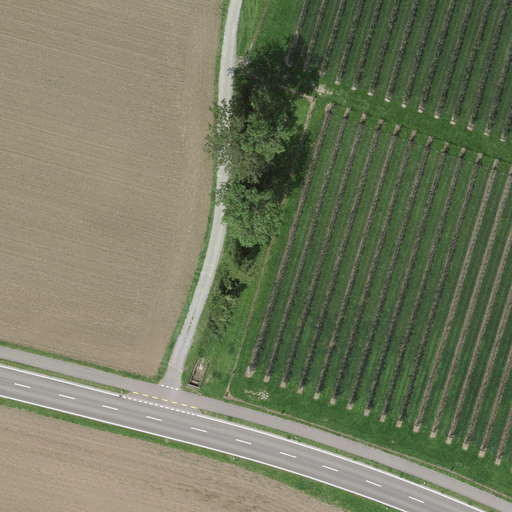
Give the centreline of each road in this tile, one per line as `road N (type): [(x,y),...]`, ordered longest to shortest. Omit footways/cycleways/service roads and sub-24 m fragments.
road 1 (tertiary): [(447,511),(256,445),(0,379)]
road 2 (track): [(241,0),(227,200),(209,283),(160,419)]
